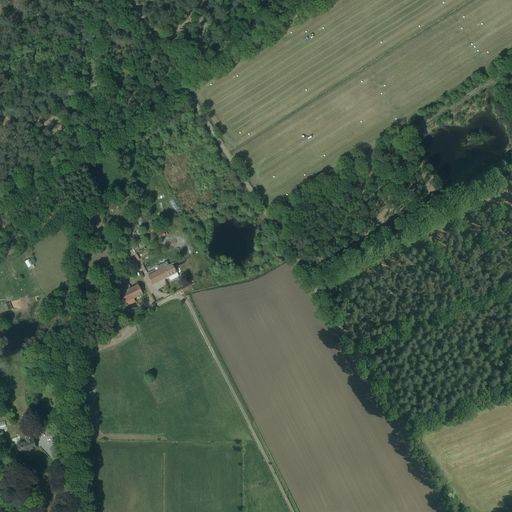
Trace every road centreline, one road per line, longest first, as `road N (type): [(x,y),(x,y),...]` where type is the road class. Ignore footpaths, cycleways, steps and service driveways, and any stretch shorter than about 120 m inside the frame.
road 1 (track): [(445,511),(392,414),(128,0)]
road 2 (track): [(0,201),(323,0)]
road 3 (track): [(290,511),(183,296),(154,294),(139,266)]
